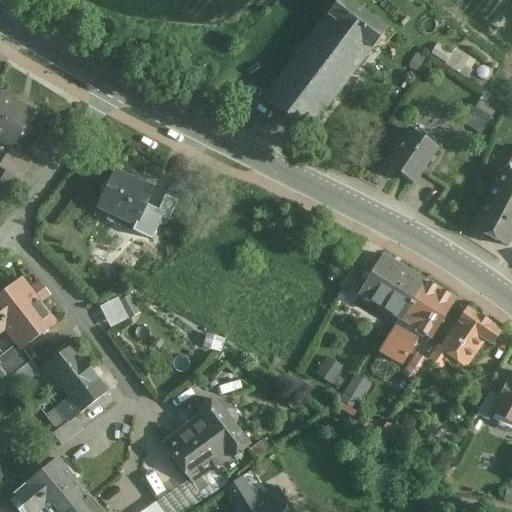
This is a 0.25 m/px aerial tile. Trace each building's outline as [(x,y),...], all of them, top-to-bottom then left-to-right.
[(386,30),(347,0),(338,0),(317,29),(361,63),(386,30)] [(317,29),(264,99),(308,133),(361,63),(317,29)] [(480,99),(495,109),(500,102),(485,92),(480,99)] [(34,113),(3,93),(0,97),(0,141),(11,148),(11,149),(34,113)] [(495,109),(480,99),(471,113),(474,115),(486,123),(495,109)] [(486,123),(474,115),(468,125),(480,132),(486,123)] [(436,149),(409,130),(386,164),(401,174),(399,176),(409,183),(410,180),(414,183),(436,149)] [(11,149),(11,148),(0,165),(0,168),(5,172),(0,180),(0,181),(16,193),(22,183),(19,181),(31,161),(11,149)] [(511,172),(504,169),(488,200),(511,212),(511,172)] [(136,184),(115,174),(116,173),(113,171),(96,208),(137,226),(153,190),(137,182),(136,184)] [(165,196),(156,214),(169,220),(177,202),(165,196)] [(511,236),(511,212),(488,200),(473,230),(507,247),(511,236)] [(362,244),(327,225),(316,245),(351,264),(362,244)] [(425,282),(382,256),(359,294),(401,320),(425,282)] [(351,265),(339,286),(349,292),(361,271),(351,265)] [(20,280),(0,295),(0,331),(5,328),(8,332),(17,344),(18,344),(22,349),(55,324),(20,280)] [(454,300),(425,282),(401,320),(381,354),(399,365),(404,357),(405,358),(406,356),(406,355),(415,340),(409,337),(415,329),(431,338),(454,301),(454,300)] [(130,297),(120,302),(129,319),(139,314),(130,297)] [(118,298),(99,308),(110,329),(129,320),(118,298)] [(500,332),(468,309),(440,349),(450,356),(465,367),(484,340),(491,345),(500,332)] [(17,344),(0,357),(0,363),(0,364),(1,365),(10,378),(31,362),(22,349),(18,344),(17,344)] [(72,347),(66,351),(63,347),(42,363),(45,367),(56,383),(62,390),(62,389),(89,369),(72,347)] [(440,349),(438,348),(429,361),(441,369),(450,356),(440,349)] [(417,355),(403,375),(413,382),(427,362),(417,355)] [(342,367),(328,358),(317,375),(331,384),(335,377),(342,367)] [(32,362),(18,373),(25,382),(31,378),(39,372),(32,362)] [(0,364),(0,385),(10,378),(1,365),(0,364)] [(39,372),(31,378),(42,393),(56,383),(45,367),(39,372)] [(89,369),(62,389),(69,398),(81,413),(89,407),(92,411),(103,402),(100,398),(107,393),(89,369)] [(491,380),(482,374),(471,392),(480,397),(491,380)] [(511,375),(500,398),(491,413),(493,414),(511,423),(511,375)] [(356,376),(345,393),(358,402),(369,385),(356,376)] [(342,382),(335,377),(331,384),(337,388),(342,382)] [(489,392),(476,415),(489,421),(493,414),(491,413),(500,398),(489,392)] [(69,398),(55,410),(66,424),(81,413),(69,398)] [(214,399),(197,412),(200,416),(186,426),(218,467),(249,444),(214,399)] [(76,422),(60,434),(66,443),(82,430),(76,422)] [(218,467),(186,426),(162,444),(194,484),(218,467)] [(24,488),(14,496),(18,501),(27,511),(72,511),(90,498),(57,460),(24,488)] [(268,492),(254,469),(242,478),(256,500),(268,492)] [(14,476),(0,487),(0,511),(4,511),(18,501),(14,496),(24,488),(14,476)] [(242,478),(224,490),(238,511),(248,506),(256,500),(242,478)] [(160,508),(163,511),(183,511),(204,498),(194,484),(160,508)] [(256,500),(248,506),(251,511),(294,511),(278,485),(268,492),(256,500)] [(101,511),(90,498),(72,511),(101,511)] [(155,502),(141,511),(163,511),(160,508),(155,502)]
